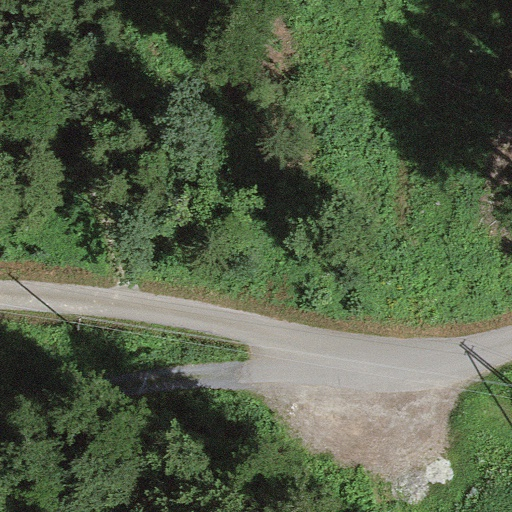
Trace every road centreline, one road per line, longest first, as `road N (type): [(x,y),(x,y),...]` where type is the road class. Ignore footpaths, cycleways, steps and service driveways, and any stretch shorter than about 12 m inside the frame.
road 1 (unclassified): [(511,340),(399,356),(163,306),(0,299)]
road 2 (track): [(0,419),(166,373),(319,371),(399,356)]
